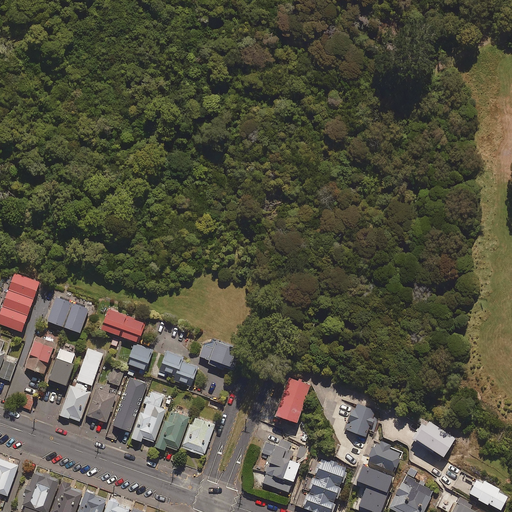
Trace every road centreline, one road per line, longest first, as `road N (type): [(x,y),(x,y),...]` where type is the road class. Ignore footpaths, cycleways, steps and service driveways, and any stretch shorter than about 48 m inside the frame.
road 1 (tertiary): [(213,497),(0,424)]
road 2 (residential): [(250,348),(209,477),(213,497)]
road 3 (residential): [(213,497),(227,482),(271,374)]
